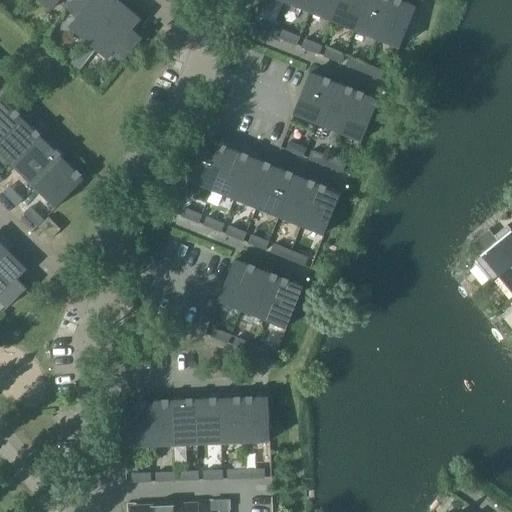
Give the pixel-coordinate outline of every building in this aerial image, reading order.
[(14,17),(23,6),(15,0),(10,0),(4,9),(14,17)] [(57,3),(67,11),(76,0),(37,0),(50,11),(57,3)] [(70,27),(88,43),(120,5),(114,0),(76,0),(67,11),(76,19),(70,27)] [(288,0),(287,4),(309,13),(314,0),(288,0)] [(314,0),(309,13),(332,22),(340,0),(314,0)] [(340,0),(332,22),(354,31),(366,0),(340,0)] [(366,0),(354,31),(377,40),(392,0),(366,0)] [(397,0),(392,0),(377,40),(399,49),(416,7),(397,0)] [(120,5),(88,43),(107,59),(114,51),(124,59),(141,40),(131,32),(139,22),(120,5)] [(256,30),(275,37),(278,29),(260,22),(256,30)] [(279,39),(297,46),(300,38),(282,31),(279,39)] [(301,48),(319,55),(323,47),(304,39),(301,48)] [(323,57),(342,64),(345,56),(327,48),(323,57)] [(346,66),(363,73),(366,64),(349,57),(346,66)] [(366,64),(363,73),(380,79),(383,71),(366,64)] [(293,115),(316,124),(333,82),(310,73),(293,115)] [(316,124),(339,133),(355,92),(333,82),(316,124)] [(355,92),(339,133),(361,142),(378,101),(355,92)] [(0,98),(0,139),(21,118),(0,98)] [(0,139),(0,153),(14,167),(42,139),(21,118),(0,139)] [(14,167),(35,188),(63,159),(42,139),(14,167)] [(189,181),(211,190),(228,149),(206,140),(189,181)] [(286,150),(303,157),(306,149),(289,142),(286,150)] [(211,190),(234,199),(251,158),(228,149),(211,190)] [(308,159),(325,166),(328,158),(311,151),(308,159)] [(234,199),(256,208),(273,167),(251,158),(234,199)] [(328,158),(325,166),(342,173),(345,165),(328,158)] [(63,159),(35,188),(55,209),(84,180),(63,159)] [(256,208),(279,218),(296,176),(273,167),(256,208)] [(279,218),(301,227),(318,185),(296,176),(279,218)] [(318,185),(301,227),(324,236),(341,194),(318,185)] [(22,200),(9,187),(3,193),(16,206),(22,200)] [(43,221),(30,208),(24,214),(37,227),(43,221)] [(181,217),(200,224),(203,216),(184,208),(181,217)] [(203,226),(222,233),(225,225),(207,217),(203,226)] [(39,227),(51,239),(60,230),(48,218),(39,227)] [(493,281),(499,276),(511,265),(511,231),(507,225),(494,236),(498,241),(475,260),(493,281)] [(226,235),(244,242),(247,234),(229,226),(226,235)] [(248,244),(267,251),(270,243),(251,235),(248,244)] [(270,253),(287,259),(291,251),(274,244),(270,253)] [(291,251),(287,259),(304,266),(308,258),(291,251)] [(7,254),(0,261),(0,301),(7,308),(25,290),(16,281),(25,271),(7,254)] [(218,301),(241,311),(257,269),(235,260),(218,301)] [(511,265),(499,276),(511,292),(511,265)] [(241,311),(263,320),(280,278),(257,269),(241,311)] [(280,278),(263,320),(286,329),(303,287),(280,278)] [(210,337),(229,344),(232,336),(214,328),(210,337)] [(233,346),(250,353),(253,345),(236,338),(233,346)] [(253,345),(250,353),(267,360),(270,352),(253,345)] [(268,397),(244,398),(246,443),(270,442),(268,397)] [(244,398),(220,399),(221,444),(246,443),(244,398)] [(220,399),(195,400),(197,445),(221,444),(220,399)] [(195,400),(171,401),(173,446),(197,445),(195,400)] [(171,401),(147,402),(149,447),(173,446),(171,401)] [(149,447),(147,402),(123,403),(124,448),(149,447)] [(264,469),(245,470),(245,479),(264,478),(264,469)] [(245,479),(245,470),(226,471),(226,480),(245,479)] [(204,472),(204,480),(222,480),(222,471),(204,472)] [(180,472),(180,481),(198,481),(198,472),(180,472)] [(129,474),(130,483),(150,482),(150,473),(129,474)] [(156,473),(156,482),(174,482),(174,473),(156,473)] [(229,501),(212,501),(213,511),(229,510),(229,501)] [(129,506),(129,511),(199,511),(199,502),(129,506)]
